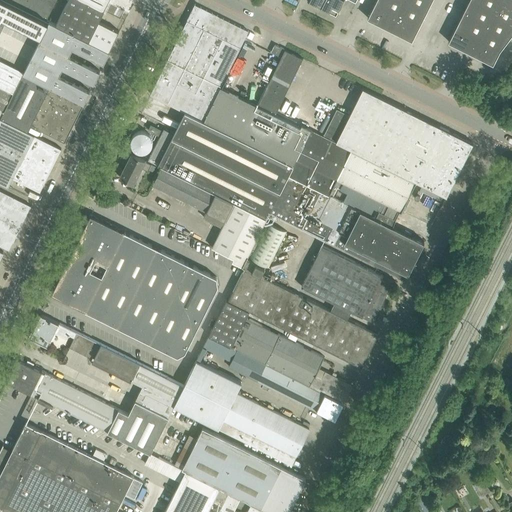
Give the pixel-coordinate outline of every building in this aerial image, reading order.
[(6,0),(0,0),(0,21),(2,16),(41,36),(49,21),(46,19),(6,0)] [(6,0),(46,19),(55,0),(6,0)] [(67,0),(56,24),(109,50),(119,30),(99,21),(104,9),(108,1),(122,8),(124,9),(129,11),(135,0),(67,0)] [(307,0),(308,1),(336,15),(343,0),(307,0)] [(375,0),(374,3),(389,11),(401,17),(407,3),(401,0),(375,0)] [(408,0),(407,3),(426,12),(431,0),(408,0)] [(511,0),(468,0),(448,41),(493,63),(500,49),(511,33),(511,0)] [(389,11),(374,3),(367,17),(382,25),(389,11)] [(401,17),(404,18),(419,26),(426,12),(407,3),(401,17)] [(160,74),(150,93),(184,110),(184,111),(204,120),(293,165),(310,131),(221,86),(248,30),(195,4),(186,21),(179,36),(175,43),(173,47),(167,60),(164,66),(160,74)] [(382,25),(397,32),(404,18),(401,17),(389,11),(382,25)] [(419,26),(404,18),(397,32),(412,40),(419,26)] [(56,24),(49,21),(41,36),(24,71),(23,73),(84,103),(90,91),(59,75),(62,68),(94,83),(100,71),(69,55),(72,48),(104,63),(110,51),(109,50),(56,24)] [(271,52),(280,56),(284,48),(275,44),(271,52)] [(285,49),(284,48),(280,56),(281,57),(258,103),(276,111),(303,58),(285,49)] [(0,59),(0,86),(13,93),(23,73),(24,71),(0,59)] [(23,73),(13,93),(4,110),(0,118),(27,131),(31,125),(64,142),(84,103),(23,73)] [(0,86),(0,108),(4,110),(13,93),(0,86)] [(337,108),(323,135),(416,181),(446,196),(473,142),(363,88),(351,110),(345,107),(343,111),(337,108)] [(164,127),(148,159),(158,164),(162,166),(266,219),(270,211),(293,165),(204,120),(184,111),(179,122),(173,132),(164,127)] [(40,191),(51,170),(61,148),(27,131),(0,118),(0,182),(8,187),(13,177),(40,191)] [(151,124),(148,129),(159,135),(162,129),(151,124)] [(293,165),(270,211),(378,265),(396,274),(405,278),(424,241),(423,240),(393,225),(395,218),(379,210),(376,217),(329,194),(334,185),(337,178),(401,210),(416,181),(323,135),(311,129),(310,131),(293,165)] [(131,153),(128,161),(120,176),(133,183),(141,167),(148,171),(152,163),(145,160),(131,153)] [(162,166),(153,184),(224,220),(211,246),(233,257),(231,261),(242,267),(244,263),(246,259),(266,219),(162,166)] [(0,217),(20,227),(31,205),(0,189),(0,217)] [(90,214),(69,256),(51,292),(177,355),(185,351),(218,285),(217,276),(90,214)] [(0,217),(0,244),(9,249),(20,227),(0,217)] [(268,221),(250,257),(269,266),(287,231),(268,221)] [(321,245),(301,286),(334,302),(351,311),(373,321),(393,280),(321,245)] [(244,267),(228,299),(249,310),(362,366),(378,333),(347,318),(351,311),(334,302),(330,309),(261,275),(264,268),(246,259),(244,263),(242,267),(244,267)] [(226,299),(208,334),(210,335),(237,349),(344,402),(354,381),(354,380),(354,381),(353,381),(352,380),(351,383),(325,370),(321,377),(315,374),(318,367),(324,356),(246,317),(249,310),(228,299),(226,299)] [(29,337),(45,345),(47,346),(54,332),(65,338),(67,337),(69,334),(75,337),(78,332),(59,322),(42,314),(41,313),(35,326),(36,327),(34,330),(32,329),(32,330),(33,331),(29,337)] [(380,313),(376,319),(381,322),(385,315),(380,313)] [(75,337),(70,347),(94,359),(95,357),(133,376),(131,379),(142,384),(135,399),(168,416),(172,407),(183,385),(183,384),(78,332),(75,337)] [(237,349),(229,366),(335,419),(344,402),(237,349)] [(7,380),(150,452),(168,416),(135,399),(128,412),(45,371),(26,361),(18,358),(7,380)] [(183,385),(172,407),(291,464),(309,427),(308,427),(237,391),(242,381),(195,359),(183,384),(183,385)] [(511,388),(511,381),(506,377),(503,382),(511,388)] [(0,506),(11,511),(119,511),(117,510),(125,493),(135,498),(143,482),(133,477),(134,476),(26,422),(12,450),(3,445),(4,443),(3,443),(0,449),(0,506)] [(183,468),(185,469),(185,470),(220,487),(241,497),(252,503),(270,511),(288,511),(299,490),(306,477),(203,427),(197,438),(183,468)] [(159,456),(153,467),(177,479),(179,480),(185,469),(183,468),(159,456)] [(185,470),(164,511),(207,511),(220,487),(185,470)] [(485,477),(480,480),(487,493),(493,489),(485,477)] [(481,496),(487,493),(480,480),(474,484),(481,496)] [(220,487),(207,511),(270,511),(252,503),(246,511),(240,511),(235,509),(241,497),(220,487)]
